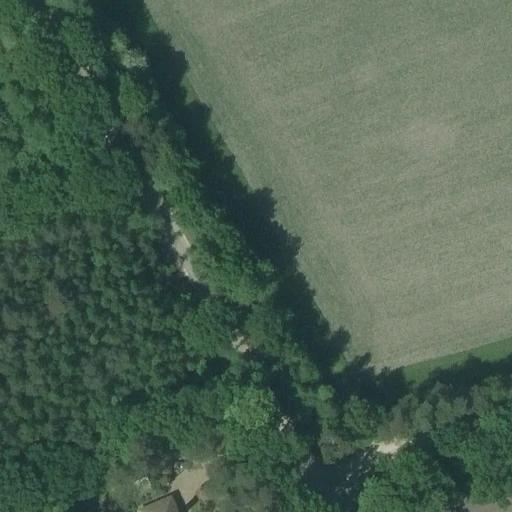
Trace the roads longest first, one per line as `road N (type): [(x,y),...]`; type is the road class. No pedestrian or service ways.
road 1 (unclassified): [(305,470),(32,0)]
road 2 (unclassified): [(511,416),(305,470)]
